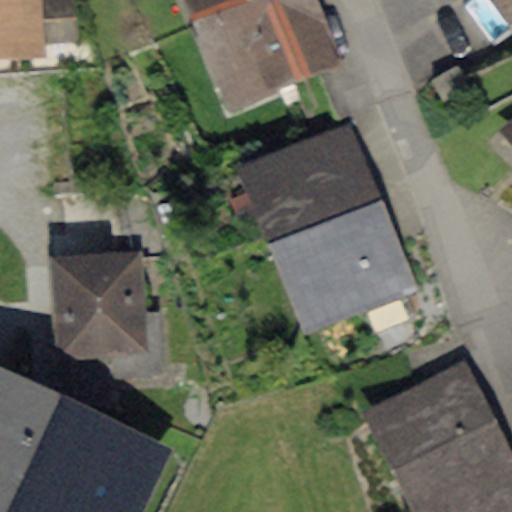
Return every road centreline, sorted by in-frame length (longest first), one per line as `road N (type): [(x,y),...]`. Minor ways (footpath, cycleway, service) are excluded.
road 1 (unknown): [(0,222),(144,205),(174,239),(249,415)]
road 2 (residential): [(346,0),(470,351)]
